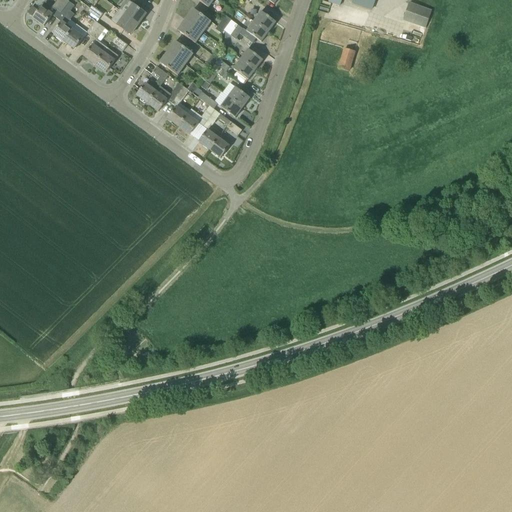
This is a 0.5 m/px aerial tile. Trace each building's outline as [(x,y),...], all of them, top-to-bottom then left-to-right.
[(63,0),(55,10),(45,2),(33,19),(44,27),(52,16),(57,19),(69,3),(68,2),(65,0),(63,0)] [(197,0),(209,8),(215,0),(197,0)] [(64,42),(73,30),(67,25),(74,15),(70,12),(74,7),(69,3),(57,19),(61,23),(53,34),(64,42)] [(431,11),(409,4),(404,20),(425,27),(431,11)] [(146,15),(133,5),(126,15),(120,11),(120,12),(138,25),(146,15)] [(88,12),(99,20),(103,15),(92,7),(88,12)] [(203,34),(211,23),(194,10),(190,15),(191,15),(187,21),(203,34)] [(112,21),(131,36),(138,25),(120,12),(119,11),(112,21)] [(254,22),(269,33),(276,23),(261,12),(254,22)] [(203,34),(187,21),(182,27),(181,26),(178,31),(196,44),(203,34)] [(269,33),(254,22),(247,32),(244,30),(243,30),(231,21),(229,24),(227,26),(233,31),(239,35),(240,34),(253,44),(256,39),(262,43),(269,33)] [(92,38),(100,26),(95,22),(87,33),(87,34),(92,38)] [(73,30),(64,42),(75,50),(87,34),(87,33),(77,25),(73,30)] [(105,29),(100,26),(92,38),(96,41),(105,29)] [(229,35),(236,40),(239,35),(233,31),(229,35)] [(128,46),(120,40),(116,37),(112,43),(124,51),(128,46)] [(169,53),(185,66),(193,55),(176,42),(172,47),(173,48),(169,53)] [(95,65),(104,54),(93,46),(84,57),(95,65)] [(349,72),(355,52),(340,48),(336,60),(341,62),(339,69),(349,72)] [(263,61),(248,50),(241,60),(256,71),(263,61)] [(185,66),(169,53),(164,59),(160,64),(178,76),(185,66)] [(106,73),(115,62),(104,54),(95,65),(106,73)] [(215,65),(226,73),(230,68),(224,63),(219,59),(217,61),(215,65)] [(256,71),(241,60),(233,70),(248,81),(256,71)] [(222,78),(226,73),(215,65),(212,68),(211,70),(222,78)] [(169,76),(157,68),(153,73),(160,78),(156,83),(161,86),(169,76)] [(209,84),(205,81),(200,87),(206,91),(210,85),(209,84)] [(156,93),(147,104),(159,112),(167,101),(172,104),(184,88),(179,84),(171,96),(160,87),(156,93)] [(145,85),(137,96),(147,104),(156,93),(145,85)] [(179,104),(189,91),(187,90),(184,88),(172,104),(177,108),(179,104)] [(250,99),(235,88),(228,98),(243,109),(250,99)] [(218,105),(202,93),(198,98),(210,107),(214,110),(218,105)] [(228,98),(221,108),(235,119),(243,109),(228,98)] [(187,116),(179,127),(190,136),(198,124),(203,127),(215,111),(214,110),(210,107),(202,117),(192,110),(190,112),(187,116)] [(179,127),(187,116),(177,108),(168,119),(179,127)] [(215,111),(203,127),(208,131),(208,132),(211,127),(212,127),(221,115),(215,111)] [(231,123),(221,115),(218,118),(228,126),(231,123)] [(227,128),(238,136),(238,137),(242,131),(231,123),(228,126),(227,128)] [(221,159),(238,136),(227,128),(222,135),(219,139),(218,139),(210,150),(221,159)] [(210,150),(218,139),(208,132),(208,131),(199,143),(210,150)]
